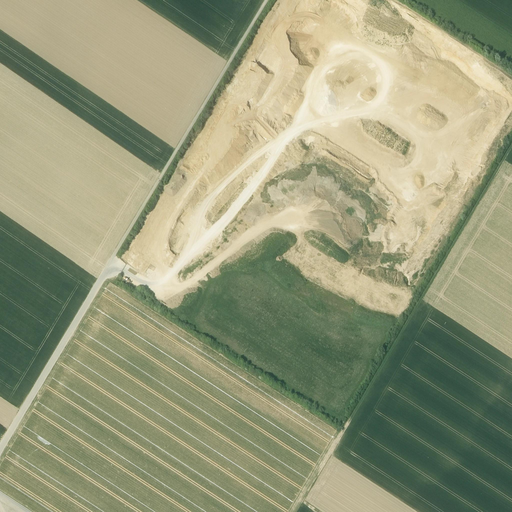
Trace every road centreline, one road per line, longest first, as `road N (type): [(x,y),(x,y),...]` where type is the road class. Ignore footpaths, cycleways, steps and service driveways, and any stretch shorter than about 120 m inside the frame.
road 1 (track): [(302,501),(511,144)]
road 2 (track): [(113,255),(266,0)]
